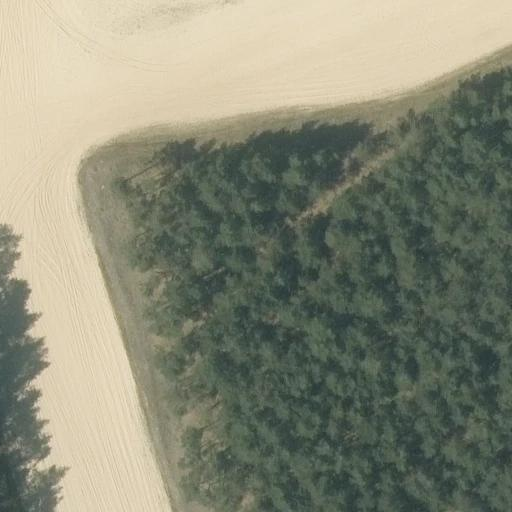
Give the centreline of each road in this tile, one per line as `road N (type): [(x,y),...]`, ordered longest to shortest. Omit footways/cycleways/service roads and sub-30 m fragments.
road 1 (track): [(94,511),(31,293),(11,0)]
road 2 (track): [(0,144),(174,78),(442,0)]
